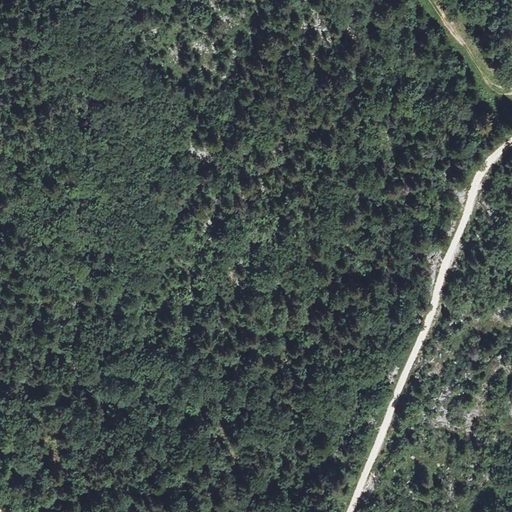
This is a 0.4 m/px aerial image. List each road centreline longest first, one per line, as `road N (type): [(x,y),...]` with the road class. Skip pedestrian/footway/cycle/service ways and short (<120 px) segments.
road 1 (track): [(350,511),(478,177),(511,139)]
road 2 (track): [(433,0),(489,82),(511,85)]
